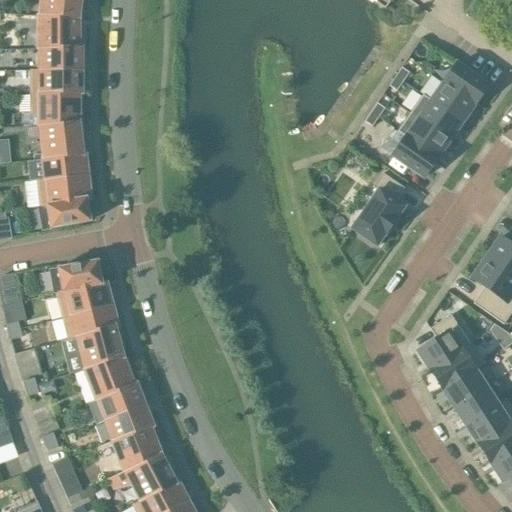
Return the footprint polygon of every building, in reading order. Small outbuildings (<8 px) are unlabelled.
[(40,0),(39,16),(79,19),(81,0),(40,0)] [(79,19),(39,16),(39,50),(79,50),(79,49),(79,19)] [(39,50),(39,71),(82,72),(82,49),(79,49),(79,50),(39,50)] [(426,62),(414,63),(428,73),(432,67),(426,62)] [(487,86),(456,64),(450,73),(443,84),(474,105),(487,86)] [(409,73),(401,68),(395,77),(403,82),(409,73)] [(39,71),(31,71),(31,93),(79,93),(80,94),(82,94),(82,72),(39,71)] [(403,82),(395,77),(389,86),(397,91),(403,82)] [(474,105),(443,84),(435,94),(431,101),(430,101),(461,123),(474,105)] [(79,93),(31,93),(32,115),(40,115),(40,126),(80,124),(80,94),(79,93)] [(431,101),(423,95),(410,114),(449,141),(461,123),(430,101),(431,101)] [(385,109),(377,104),(371,113),(378,118),(385,109)] [(378,118),(371,113),(364,122),(372,127),(378,118)] [(449,141),(410,114),(397,132),(405,138),(405,137),(437,159),(449,141)] [(80,124),(40,126),(43,160),(83,155),(80,124)] [(437,159),(405,137),(405,138),(398,147),(392,156),(423,178),(437,159)] [(0,140),(0,164),(11,164),(8,140),(0,140)] [(43,160),(46,180),(46,181),(89,176),(86,154),(83,155),(43,160)] [(378,191),(352,229),(376,246),(377,245),(379,247),(386,237),(384,235),(385,235),(396,219),(395,219),(404,207),(395,201),(404,189),(382,173),(373,187),(378,191)] [(41,207),(50,206),(49,202),(86,198),(86,199),(91,199),(89,176),(46,181),(46,180),(38,181),(41,207)] [(50,206),(41,207),(39,207),(39,209),(40,209),(44,230),(51,229),(90,222),(86,199),(86,198),(49,202),(50,206)] [(511,246),(499,238),(485,258),(511,276),(511,246)] [(511,276),(485,258),(471,279),(484,288),(473,304),(504,325),(511,312),(511,276)] [(102,285),(99,269),(91,263),(58,269),(58,270),(51,271),(54,292),(54,293),(57,293),(65,291),(66,295),(102,286),(102,285)] [(0,275),(0,287),(2,304),(22,302),(17,273),(0,275)] [(102,285),(102,286),(66,295),(65,291),(57,293),(63,318),(113,305),(107,284),(102,285)] [(113,305),(63,318),(69,340),(77,338),(76,337),(115,327),(115,328),(118,327),(113,305)] [(430,329),(436,339),(457,326),(451,315),(430,329)] [(18,321),(7,325),(11,340),(23,337),(18,321)] [(498,343),(508,335),(494,325),(489,331),(498,343)] [(469,344),(457,326),(436,339),(417,352),(430,371),(472,343),(471,343),(469,344)] [(116,331),(115,328),(115,327),(76,337),(77,338),(85,369),(123,357),(120,344),(123,343),(119,330),(116,331)] [(430,371),(442,390),(484,362),(472,343),(430,371)] [(85,369),(97,400),(97,401),(134,386),(134,385),(123,357),(85,369)] [(474,370),(484,363),(484,362),(442,390),(454,408),(486,387),(474,370)] [(36,383),(34,378),(23,381),(24,387),(36,383)] [(36,383),(24,387),(27,396),(39,393),(36,383)] [(134,385),(134,386),(97,401),(97,400),(90,403),(98,424),(106,421),(105,421),(145,405),(137,384),(134,385)] [(505,399),(497,405),(486,387),(454,408),(465,426),(505,400),(505,399)] [(511,410),(505,400),(465,426),(477,444),(511,421),(511,410)] [(145,405),(105,421),(106,421),(113,441),(150,426),(150,427),(153,426),(145,405)] [(511,422),(511,421),(477,444),(490,463),(511,448),(511,427),(510,424),(511,422)] [(161,456),(150,427),(150,426),(113,441),(125,472),(161,456)] [(0,441),(12,437),(9,429),(8,429),(8,430),(0,433),(0,441)] [(54,433),(42,437),(47,452),(59,448),(54,433)] [(12,437),(0,441),(0,449),(14,445),(15,445),(12,437)] [(511,448),(490,463),(502,482),(511,475),(511,448)] [(125,472),(109,479),(114,489),(132,486),(140,501),(140,502),(176,483),(176,482),(174,479),(177,478),(170,466),(168,467),(161,456),(125,472)] [(18,499),(32,492),(24,474),(8,480),(18,499)] [(176,482),(176,483),(140,502),(140,501),(133,505),(136,511),(167,511),(189,501),(178,481),(176,482)] [(74,487),(65,491),(64,492),(66,498),(77,493),(74,487)] [(77,493),(66,498),(70,506),(71,505),(81,501),(77,493)] [(32,511),(41,508),(37,500),(36,501),(37,502),(16,511),(15,510),(15,511),(32,511)] [(194,511),(189,501),(167,511),(194,511)]
